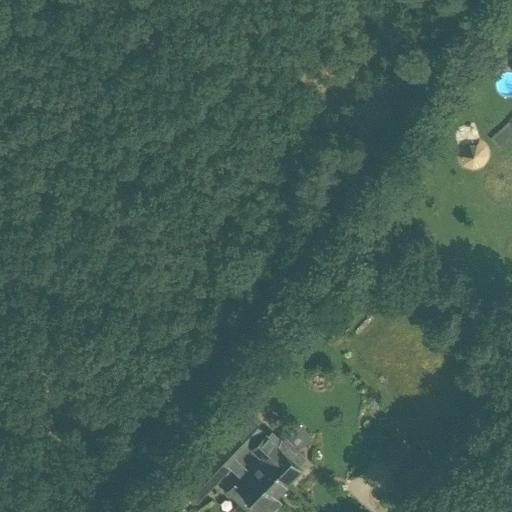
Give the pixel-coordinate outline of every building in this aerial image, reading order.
[(499,48),(493,56),(500,62),(506,54),(499,48)] [(478,139),(467,139),(458,146),(457,151),(457,157),(458,161),(463,168),(469,171),(475,171),(480,169),(484,166),(488,157),(487,147),(478,139)] [(229,425),(252,448),(261,456),(288,484),(302,470),(298,466),(306,458),(282,435),(275,442),(243,410),(229,425)] [(233,440),(226,447),(239,460),(252,448),(238,434),(233,440)] [(401,442),(398,446),(407,455),(410,452),(413,449),(403,440),(401,442)] [(226,447),(185,487),(199,501),(239,460),(226,447)] [(248,469),(275,496),(288,484),(261,456),(248,469)] [(238,487),(231,494),(248,511),(259,511),(263,509),(265,511),(273,511),(282,503),(275,496),(248,469),(239,460),(232,468),(241,476),(234,483),(238,487)]
